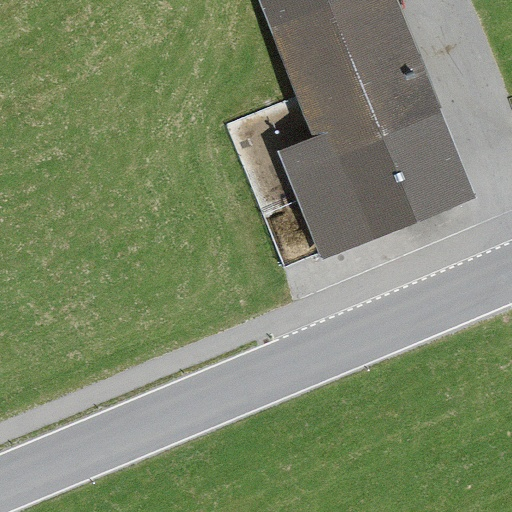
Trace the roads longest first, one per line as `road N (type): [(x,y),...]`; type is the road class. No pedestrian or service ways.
road 1 (tertiary): [(0,484),(511,273)]
road 2 (track): [(511,236),(416,0)]
